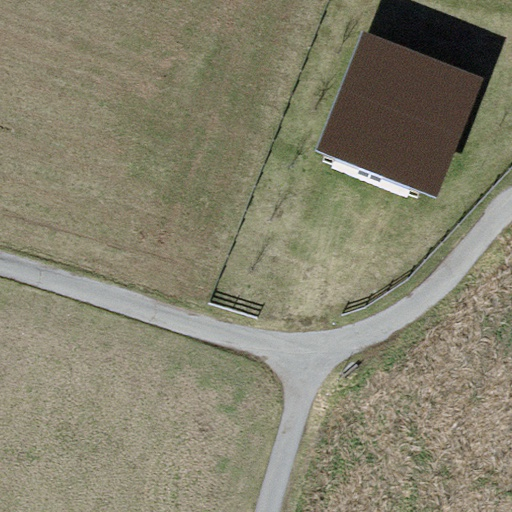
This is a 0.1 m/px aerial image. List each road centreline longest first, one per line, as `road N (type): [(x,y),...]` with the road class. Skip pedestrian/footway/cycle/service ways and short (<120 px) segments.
road 1 (track): [(304,360),(0,270)]
road 2 (track): [(511,189),(435,273),(374,323),(304,360)]
road 3 (track): [(261,511),(304,360)]
